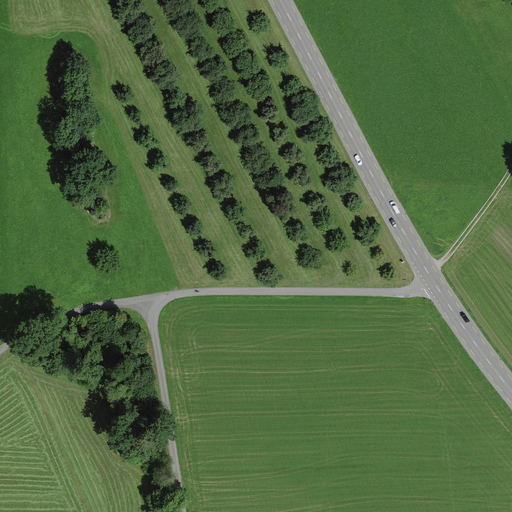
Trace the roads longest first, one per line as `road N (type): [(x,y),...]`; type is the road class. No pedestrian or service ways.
road 1 (tertiary): [(280,0),(429,276),(511,391)]
road 2 (track): [(511,168),(429,276)]
